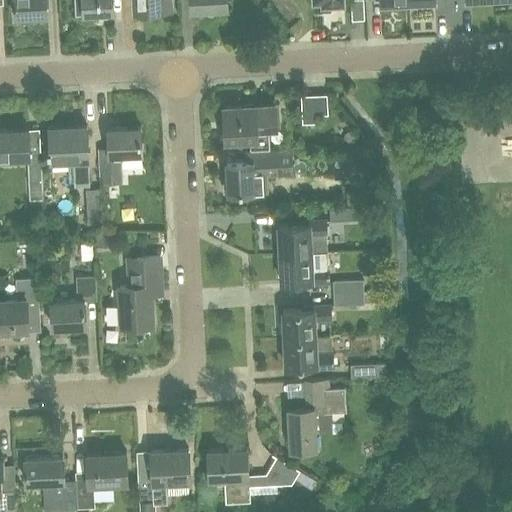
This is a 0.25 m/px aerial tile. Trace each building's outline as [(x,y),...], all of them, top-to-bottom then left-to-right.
[(13,0),(14,17),(47,16),(46,0),(13,0)] [(74,0),(75,14),(98,12),(98,17),(108,16),(107,12),(113,12),(112,0),(74,0)] [(134,0),(135,11),(172,9),(171,0),(134,0)] [(315,94),(301,95),(303,123),(317,123),(315,94)] [(249,135),(249,137),(250,149),(266,149),(265,127),(277,126),(275,104),(224,107),(225,122),(220,123),(221,141),(226,141),(226,143),(243,142),(243,135),(249,135)] [(75,185),(90,185),(87,126),(49,128),(50,160),(74,159),(75,185)] [(43,198),(40,150),(30,151),(29,128),(0,129),(0,158),(27,156),(29,199),(43,198)] [(143,154),(141,128),(108,130),(110,148),(98,149),(100,185),(120,184),(119,156),(143,154)] [(290,147),(266,149),(250,149),(251,159),(227,161),(228,193),(266,191),(265,171),(291,170),(290,147)] [(101,187),(86,189),(88,223),(102,222),(101,187)] [(365,205),(345,206),(329,207),(330,220),(366,219),(365,205)] [(305,223),(277,225),(279,253),(311,251),(327,250),(326,233),(326,219),(305,220),(305,223)] [(311,251),(279,253),(281,281),(308,279),(308,282),(329,280),(328,267),(327,250),(311,251)] [(161,293),(159,255),(129,257),(131,285),(120,285),(122,324),(153,322),(151,294),(161,293)] [(97,300),(96,276),(76,277),(77,300),(51,301),(52,327),(87,326),(86,300),(97,300)] [(0,330),(40,328),(38,277),(16,278),(17,298),(0,299),(0,330)] [(334,280),(334,293),(363,291),(363,279),(334,280)] [(364,303),(363,291),(334,293),(335,305),(364,303)] [(282,310),(284,338),(316,336),(315,318),(331,317),(330,304),(310,305),(310,308),(282,310)] [(331,335),(316,336),(284,338),(285,366),(313,364),(313,367),(334,366),(333,352),(332,352),(331,335)] [(386,362),(351,364),(352,378),(386,375),(386,362)] [(328,378),(304,380),(306,407),(287,408),(290,450),(317,448),(316,430),(334,429),(333,411),(349,410),(347,387),(329,388),(328,378)] [(248,446),(208,448),(209,478),(225,478),(226,502),(250,501),(249,486),(291,483),(295,478),(299,470),(276,456),(265,474),(249,475),(248,446)] [(139,500),(140,500),(140,511),(155,511),(155,503),(168,503),(167,485),(190,484),(189,449),(151,450),(152,470),(138,470),(139,500)] [(88,477),(76,478),(78,507),(95,507),(94,482),(128,481),(126,451),(87,453),(88,477)] [(77,507),(78,507),(76,478),(65,478),(64,454),(25,456),(26,482),(53,481),(54,505),(77,504),(77,507)] [(0,511),(16,511),(15,488),(14,462),(5,462),(4,457),(0,457),(0,511)]
